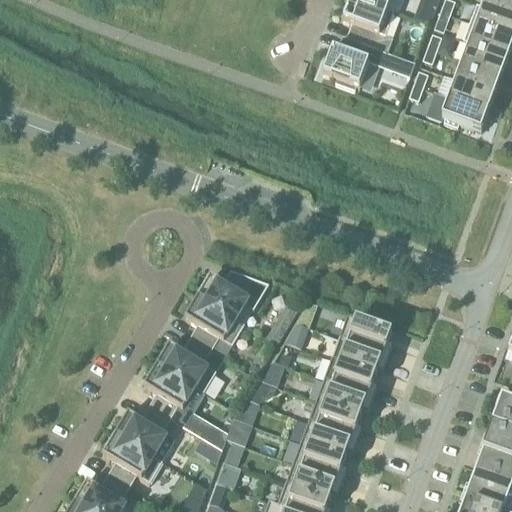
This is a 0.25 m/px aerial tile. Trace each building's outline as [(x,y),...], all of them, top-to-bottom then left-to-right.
[(351,0),(351,1),(388,14),(392,0),(351,0)] [(511,22),(511,1),(508,0),(486,0),(482,12),(476,9),(511,22)] [(394,17),(388,14),(351,1),(342,25),(355,30),(350,44),(379,55),(394,17)] [(441,17),(450,20),(455,8),(445,4),(441,17)] [(511,43),(511,22),(476,9),(469,27),(511,43)] [(429,29),(433,17),(427,15),(420,19),(418,25),(429,29)] [(445,34),(450,20),(441,17),(436,30),(445,34)] [(508,62),(511,51),(511,43),(469,27),(463,45),(468,48),(508,62)] [(427,53),(437,57),(442,44),(432,40),(427,53)] [(379,55),(350,44),(346,43),(341,57),(334,55),(332,62),(329,61),(322,79),(337,84),(336,88),(354,95),(356,91),(359,93),(368,68),(374,70),(375,68),(387,72),(392,60),(379,55)] [(501,80),(508,62),(468,48),(462,66),(501,80)] [(432,70),(437,57),(427,53),(422,66),(432,70)] [(494,99),(501,80),(462,66),(455,84),(494,99)] [(414,90),(423,94),(428,81),(418,77),(414,90)] [(487,117),(494,99),(455,84),(448,103),(487,117)] [(418,107),(423,94),(414,90),(409,104),(418,107)] [(480,137),(487,117),(448,103),(441,123),(444,124),(443,128),(456,133),(458,129),(480,137)] [(197,302),(236,325),(245,311),(253,316),(268,290),(230,276),(222,288),(210,281),(197,302)] [(293,296),(286,306),(297,313),(305,300),(293,296)] [(236,326),(236,325),(197,302),(184,324),(197,331),(189,344),(211,357),(219,344),(231,352),(244,331),(236,326)] [(338,345),(387,362),(392,349),(388,348),(391,339),(346,323),(338,345)] [(318,352),(320,339),(300,335),(298,348),(318,352)] [(203,370),(211,357),(189,344),(181,357),(169,349),(156,371),(203,399),(216,378),(203,370)] [(382,375),(387,362),(338,345),(331,365),(376,382),(379,374),(382,375)] [(281,358),(278,369),(287,372),(291,361),(281,358)] [(373,389),(376,382),(331,365),(323,386),(372,404),(376,391),(373,389)] [(203,399),(156,371),(143,392),(156,400),(148,413),(170,426),(177,413),(182,416),(195,394),(203,399)] [(367,417),(372,404),(323,386),(316,407),(360,423),(363,416),(367,417)] [(492,424),(511,431),(511,402),(501,398),(492,424)] [(357,431),(360,423),(316,407),(308,428),(356,446),(361,432),(357,431)] [(162,439),(170,426),(148,413),(140,426),(128,418),(115,439),(154,463),(167,442),(162,439)] [(192,421),(185,433),(220,456),(225,441),(192,421)] [(511,459),(511,431),(492,424),(482,448),(511,459)] [(351,459),(356,446),(308,428),(300,449),(345,465),(348,458),(351,459)] [(229,436),(226,445),(227,445),(233,447),(244,452),(247,442),(229,436)] [(162,468),(154,463),(115,439),(102,461),(115,468),(107,481),(129,495),(136,482),(149,489),(162,468)] [(511,487),(511,484),(511,459),(482,448),(473,473),(511,487)] [(342,473),(345,465),(300,449),(293,470),(341,487),(346,474),(342,473)] [(229,458),(225,468),(237,473),(241,462),(229,458)] [(336,501),(341,487),(293,470),(285,490),(330,507),(333,499),(336,501)] [(502,511),(511,487),(473,473),(464,498),(502,511)] [(121,507),(129,495),(107,481),(99,494),(87,487),(74,508),(80,511),(124,511),(126,510),(121,507)] [(327,511),(330,507),(285,490),(277,511),(279,511),(327,511)] [(502,511),(464,498),(458,511),(502,511)]
